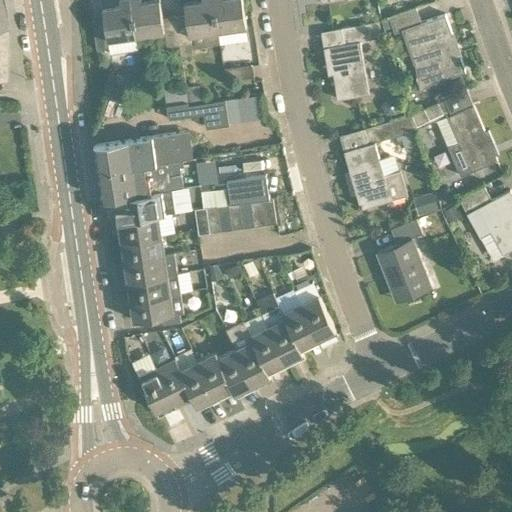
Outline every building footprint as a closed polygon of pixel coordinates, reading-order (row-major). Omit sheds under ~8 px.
[(108,40),(136,36),(130,0),(120,0),(121,6),(103,9),(104,20),(92,21),(97,50),(109,48),(108,40)] [(179,46),(174,17),(163,19),(160,1),(141,3),(140,0),(130,0),(136,36),(164,32),(167,48),(179,46)] [(186,15),(174,17),(179,46),(180,46),(181,56),(193,54),(192,49),(220,45),(218,31),(213,0),(202,0),(203,2),(185,5),(186,15)] [(213,0),(218,31),(246,27),(242,0),(213,0)] [(395,33),(402,31),(414,65),(426,60),(434,83),(465,72),(445,16),(421,24),(416,9),(390,18),(395,33)] [(344,45),(324,48),(327,68),(331,67),(337,100),(369,94),(359,42),(371,40),(369,24),(341,29),(344,45)] [(252,65),(224,70),(226,82),(254,78),(252,65)] [(128,86),(115,81),(109,97),(123,102),(128,86)] [(166,103),(187,100),(185,88),(163,82),(166,103)] [(187,100),(188,103),(202,101),(199,85),(185,88),(187,100)] [(225,97),(202,101),(188,103),(187,100),(166,103),(169,120),(204,114),(206,128),(230,125),(225,97)] [(445,100),(408,116),(413,131),(425,126),(447,117),(459,144),(449,148),(462,176),(497,161),(492,149),(496,147),(489,131),(486,133),(473,105),(451,115),(445,100)] [(413,131),(408,116),(390,123),(363,130),(367,145),(344,152),(360,210),(407,196),(401,171),(384,176),(375,143),(395,138),(413,131)] [(98,173),(179,160),(175,132),(94,146),(98,173)] [(179,160),(98,173),(103,201),(115,199),(162,191),(184,187),(179,160)] [(271,199),(268,175),(230,181),(233,205),(239,204),(250,202),(262,201),(271,199)] [(443,205),(455,198),(449,185),(436,192),(443,205)] [(484,187),(459,200),(480,239),(491,233),(503,255),(511,250),(511,194),(510,191),(492,201),(484,187)] [(159,215),(165,214),(162,191),(115,199),(119,222),(159,215)] [(419,215),(439,210),(434,192),(415,198),(419,215)] [(271,199),(262,201),(265,226),(276,224),(273,199),(271,199)] [(265,226),(262,201),(250,202),(254,227),(265,226)] [(254,227),(250,202),(239,204),(243,229),(254,227)] [(243,229),(239,204),(233,205),(228,206),(232,230),(243,229)] [(450,222),(461,216),(455,205),(445,211),(450,222)] [(232,230),(228,206),(217,207),(221,232),(232,230)] [(221,232),(217,207),(206,209),(209,234),(221,232)] [(209,234),(206,209),(195,210),(198,235),(209,234)] [(119,222),(122,242),(162,235),(159,215),(119,222)] [(397,245),(378,252),(385,270),(389,269),(402,300),(431,289),(411,239),(422,235),(416,220),(391,230),(397,245)] [(162,235),(122,242),(125,262),(165,255),(162,235)] [(165,255),(125,262),(128,281),(168,275),(165,255)] [(279,259),(283,267),(289,265),(285,256),(279,259)] [(214,296),(228,292),(218,264),(210,265),(214,296)] [(240,273),(236,265),(224,270),(228,279),(240,273)] [(178,273),(168,275),(128,281),(131,301),(181,294),(178,273)] [(181,294),(131,301),(134,321),(162,317),(163,325),(181,322),(179,314),(184,313),(181,294)] [(301,304),(318,339),(336,329),(319,295),(301,304)] [(284,312),(286,317),(301,347),(318,339),(301,304),(284,312)] [(268,326),(285,361),(304,352),(301,347),(286,317),(268,326)] [(251,335),(253,340),(268,370),(285,361),(268,326),(251,335)] [(128,339),(133,354),(152,347),(156,357),(173,351),(165,327),(128,339)] [(235,349),(253,384),(271,375),(268,370),(253,340),(235,349)] [(235,349),(218,357),(217,358),(232,387),(235,393),(253,384),(235,349)] [(198,361),(215,396),(232,387),(217,358),(218,357),(215,352),(198,361)] [(157,368),(174,403),(191,394),(179,370),(180,370),(175,359),(157,368)] [(179,370),(191,394),(197,405),(215,396),(198,361),(180,370),(179,370)] [(174,403),(157,368),(139,377),(156,412),(174,403)]
